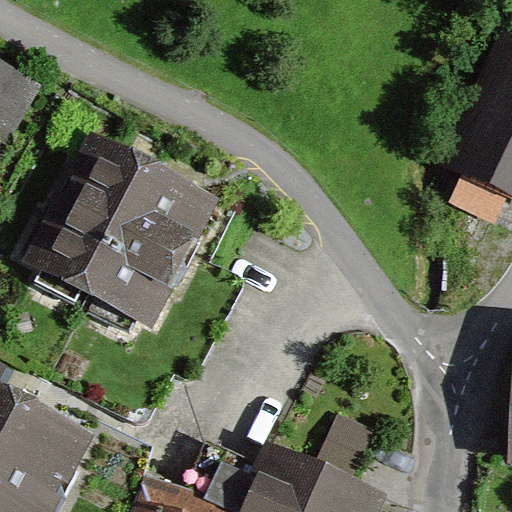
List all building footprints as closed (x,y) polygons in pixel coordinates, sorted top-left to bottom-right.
[(511,52),(496,47),(449,176),(511,198),(511,52)] [(149,182),(90,153),(34,268),(93,297),(149,182)] [(208,210),(149,182),(93,297),(152,325),(208,210)] [(0,466),(23,422),(0,410),(0,466)] [(0,466),(0,511),(47,511),(79,451),(23,422),(0,466)] [(209,511),(374,511),(376,509),(267,462),(260,478),(230,465),(209,511)] [(197,511),(159,496),(152,511),(197,511)]
